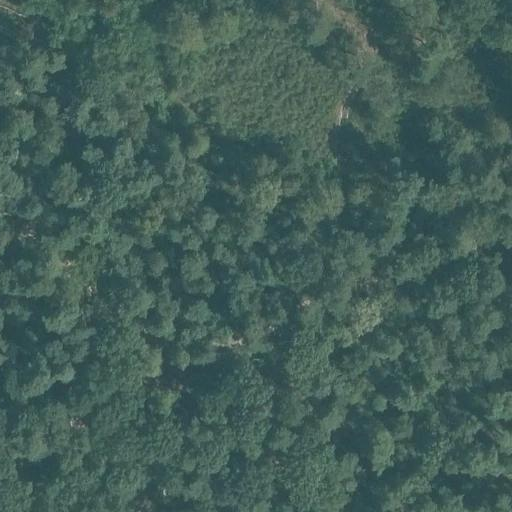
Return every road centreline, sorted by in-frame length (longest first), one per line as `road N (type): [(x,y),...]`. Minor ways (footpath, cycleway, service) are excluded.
road 1 (track): [(210,364),(262,326),(511,235)]
road 2 (track): [(210,364),(183,329),(110,285),(0,188)]
road 3 (track): [(0,471),(210,364)]
road 4 (track): [(362,511),(210,364)]
